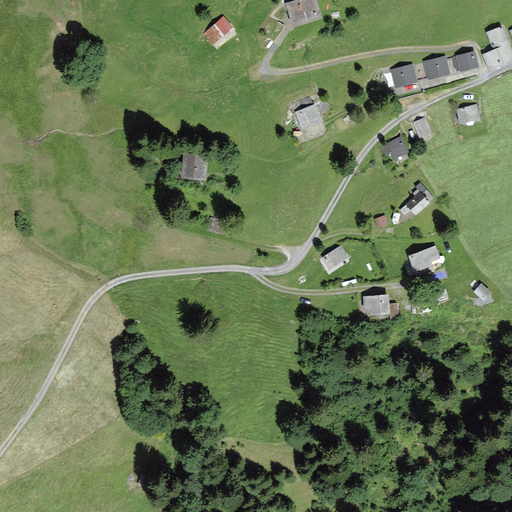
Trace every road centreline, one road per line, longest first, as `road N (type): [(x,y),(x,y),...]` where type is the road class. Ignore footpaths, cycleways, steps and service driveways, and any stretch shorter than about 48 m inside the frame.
road 1 (track): [(423,105),(367,148),(289,267),(140,275),(104,288),(0,453)]
road 2 (track): [(288,27),(265,65),(271,71),(469,45),(485,77)]
road 3 (track): [(254,270),(271,285),(306,293),(426,282)]
